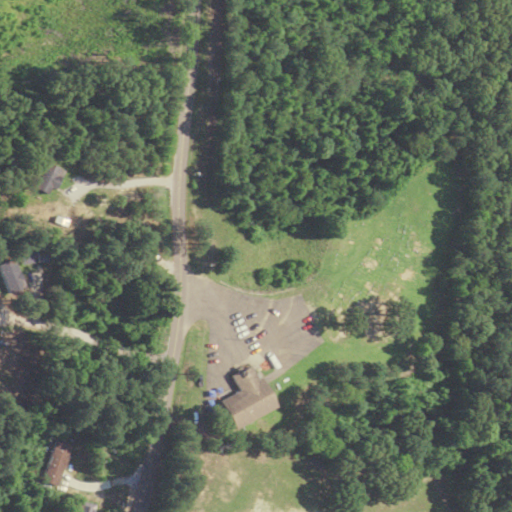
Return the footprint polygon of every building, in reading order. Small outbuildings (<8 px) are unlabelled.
[(34,191),(47,166),(60,173),(48,197),(34,191)] [(19,266),(16,250),(46,245),(48,260),(19,266)] [(0,278),(0,263),(12,259),(24,292),(7,298),(0,278)] [(217,406),(236,396),(227,379),(245,370),(267,412),(229,431),(217,406)] [(48,473),(60,435),(78,441),(65,479),(48,473)] [(74,511),(79,498),(102,505),(100,511),(74,511)]
